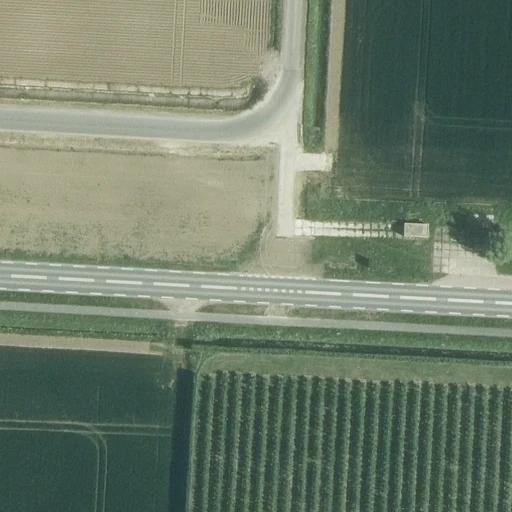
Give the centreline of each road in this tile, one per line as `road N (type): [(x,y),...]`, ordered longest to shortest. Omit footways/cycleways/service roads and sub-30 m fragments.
road 1 (unclassified): [(0,119),(246,129),(280,106)]
road 2 (primary): [(277,291),(0,276)]
road 3 (primary): [(277,291),(511,302)]
road 4 (unclassified): [(280,106),(277,291)]
